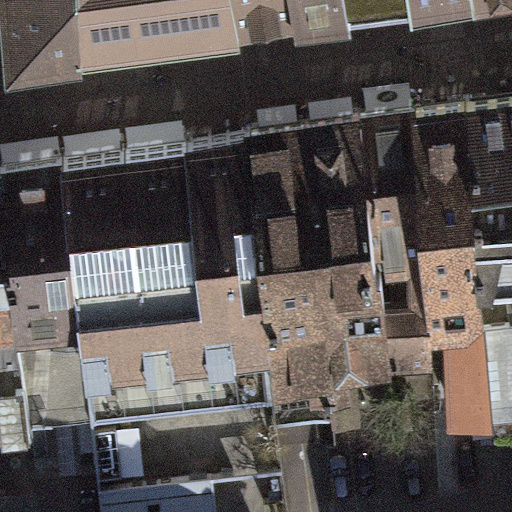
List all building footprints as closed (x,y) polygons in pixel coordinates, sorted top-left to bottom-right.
[(12,0),(16,48),(82,38),(82,36),(80,0),(12,0)] [(80,0),(82,36),(241,15),(238,0),(80,0)] [(295,6),(294,0),(238,0),(241,15),(295,6)] [(511,87),(473,92),(480,285),(494,406),(496,433),(511,431),(511,87)] [(456,408),(494,406),(480,285),(473,92),(418,100),(429,351),(442,351),(440,323),(454,321),(456,408)] [(389,354),(429,351),(418,100),(364,109),(389,354)] [(347,359),(389,354),(364,109),(307,118),(333,410),(335,420),(359,418),(356,380),(349,381),(347,359)] [(276,419),(333,410),(307,118),(254,124),(273,397),(276,419)] [(185,135),(64,152),(92,410),(93,417),(273,397),(254,124),(185,135)] [(29,414),(92,410),(64,152),(4,160),(12,250),(7,257),(16,339),(29,414)] [(0,429),(30,426),(29,414),(16,339),(7,257),(12,250),(4,160),(0,160),(0,429)] [(124,471),(119,425),(94,427),(98,474),(124,471)] [(212,474),(99,484),(102,511),(166,511),(218,507),(212,474)]
